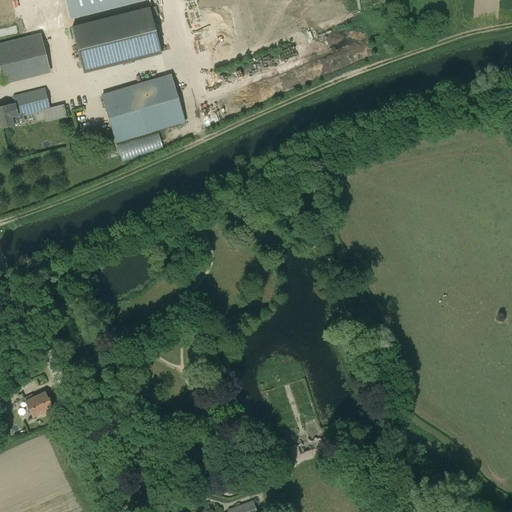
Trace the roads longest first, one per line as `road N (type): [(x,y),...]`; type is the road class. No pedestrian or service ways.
road 1 (track): [(0,223),(372,67),(511,25)]
road 2 (unclassified): [(120,511),(19,300)]
